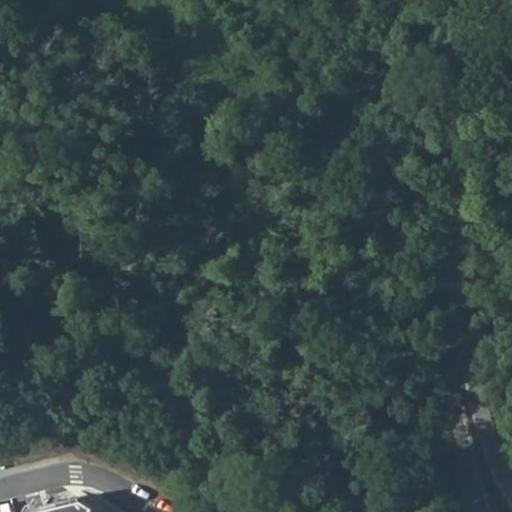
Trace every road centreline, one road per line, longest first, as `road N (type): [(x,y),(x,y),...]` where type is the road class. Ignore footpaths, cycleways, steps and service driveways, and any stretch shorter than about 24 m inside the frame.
road 1 (tertiary): [(481,0),(451,286)]
road 2 (tertiary): [(451,286),(447,373),(475,511)]
road 3 (tertiary): [(511,488),(476,399),(451,286)]
road 4 (residential): [(156,511),(88,475),(64,473),(0,490)]
